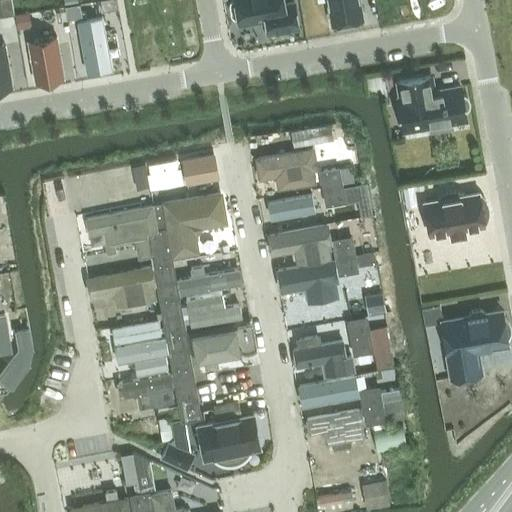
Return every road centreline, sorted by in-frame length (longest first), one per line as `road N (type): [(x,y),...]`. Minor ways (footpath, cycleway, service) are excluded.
road 1 (residential): [(292,480),(289,429),(232,149)]
road 2 (residential): [(220,73),(479,31)]
road 3 (residential): [(38,437),(73,416),(90,385),(63,223)]
road 4 (residential): [(0,110),(220,73)]
road 5 (residential): [(511,205),(479,31)]
